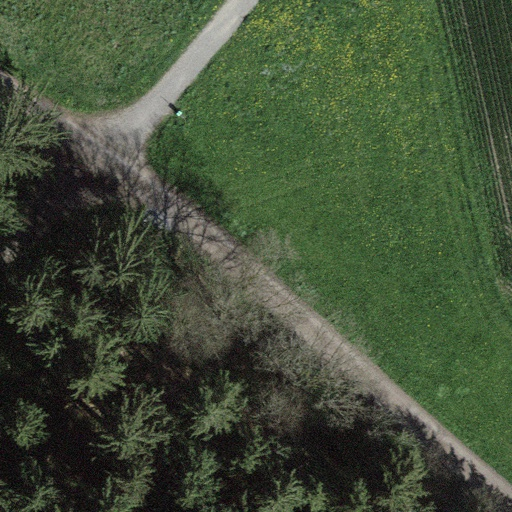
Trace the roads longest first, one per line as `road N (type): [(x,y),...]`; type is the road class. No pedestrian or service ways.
road 1 (track): [(107,168),(506,511)]
road 2 (track): [(0,373),(107,168)]
road 3 (track): [(0,94),(107,168)]
